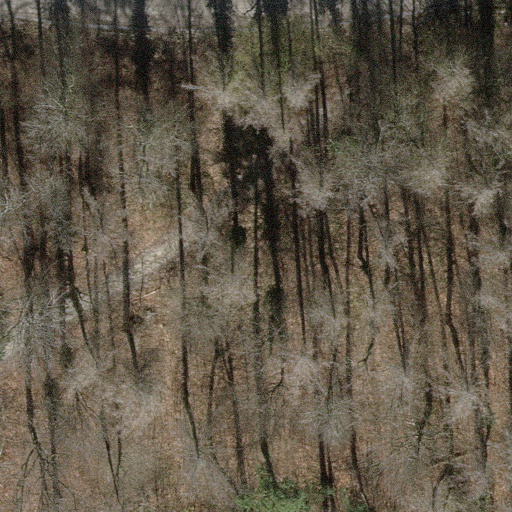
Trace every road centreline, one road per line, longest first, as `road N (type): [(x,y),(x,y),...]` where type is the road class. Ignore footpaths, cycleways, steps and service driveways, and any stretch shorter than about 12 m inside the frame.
road 1 (track): [(478,0),(282,160),(75,307),(0,343)]
road 2 (track): [(126,0),(290,0)]
